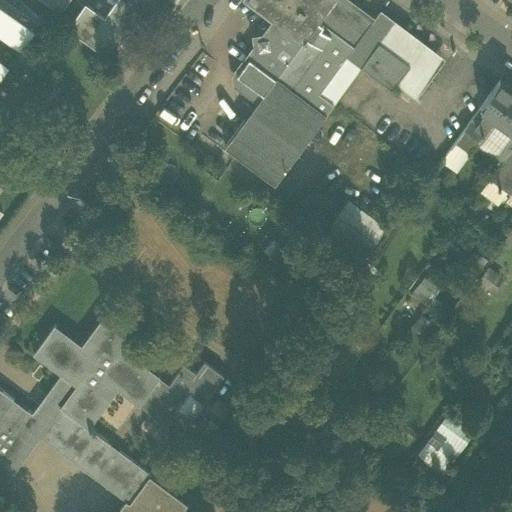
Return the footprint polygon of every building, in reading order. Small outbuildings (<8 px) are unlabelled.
[(43,0),(60,12),(68,0),(43,0)] [(68,27),(109,56),(143,9),(129,0),(116,0),(104,16),(85,3),(68,27)] [(129,0),(143,9),(149,0),(129,0)] [(224,144),(275,181),(361,64),(392,87),(396,81),(410,63),(365,29),(372,20),(345,0),(331,0),(303,37),(280,20),(279,20),(268,36),(257,38),(259,48),(251,59),(249,57),(238,72),(263,91),(257,100),(224,144)] [(245,0),(271,19),(262,32),(251,33),(253,43),(231,73),(233,83),(257,100),(263,91),(238,72),(249,57),(251,59),(259,48),(257,38),(268,36),(279,20),(275,17),(275,16),(254,0),(245,0)] [(280,20),(303,37),(331,0),(254,0),(275,16),(275,17),(279,20),(280,20)] [(345,0),(372,20),(365,29),(410,63),(396,81),(416,96),(446,56),(381,7),(375,15),(354,0),(345,0)] [(36,27),(0,1),(0,31),(22,46),(36,27)] [(0,76),(9,63),(0,56),(0,76)] [(470,119),(464,127),(479,138),(496,116),(511,93),(511,86),(500,78),(481,104),(487,108),(476,123),(470,119)] [(511,93),(496,116),(506,123),(490,146),(504,158),(511,146),(511,145),(508,143),(511,137),(511,93)] [(481,104),(470,119),(476,123),(487,108),(481,104)] [(479,138),(490,146),(506,123),(496,116),(479,138)] [(467,154),(479,138),(464,127),(452,143),(467,154)] [(511,137),(508,143),(511,145),(511,146),(504,158),(490,176),(506,188),(510,191),(511,188),(511,137)] [(467,154),(452,143),(442,158),(457,169),(467,154)] [(0,182),(12,166),(0,157),(0,182)] [(506,188),(490,176),(481,189),(497,201),(506,188)] [(387,227),(348,198),(319,239),(357,267),(387,227)] [(504,276),(488,265),(478,278),(494,290),(504,276)] [(425,276),(412,293),(427,305),(440,287),(425,276)] [(34,352),(61,372),(71,380),(76,384),(62,403),(60,405),(94,430),(95,430),(96,428),(90,424),(118,387),(139,403),(160,375),(123,347),(138,328),(109,307),(82,343),(55,323),(34,352)] [(432,321),(421,313),(410,327),(422,335),(432,321)] [(196,372),(215,385),(223,374),(205,360),(196,372)] [(149,411),(179,434),(190,419),(176,408),(189,390),(203,401),(215,385),(196,372),(184,363),(170,382),(149,411)] [(46,426),(79,451),(94,430),(60,405),(62,403),(57,400),(71,380),(61,372),(33,411),(33,412),(18,432),(33,443),(46,426)] [(139,403),(149,411),(170,382),(160,375),(139,403)] [(0,456),(18,432),(33,412),(33,411),(0,387),(0,456)] [(475,431),(448,412),(416,455),(443,474),(475,431)] [(120,449),(111,441),(95,463),(79,451),(46,426),(33,443),(18,432),(0,456),(0,489),(41,435),(126,498),(129,500),(135,492),(105,470),(120,449)] [(95,430),(94,430),(79,451),(95,463),(111,441),(95,430)] [(105,470),(135,492),(136,493),(149,474),(151,472),(120,449),(105,470)] [(179,511),(187,502),(149,474),(136,493),(135,492),(129,500),(126,498),(117,510),(114,508),(110,511),(179,511)]
